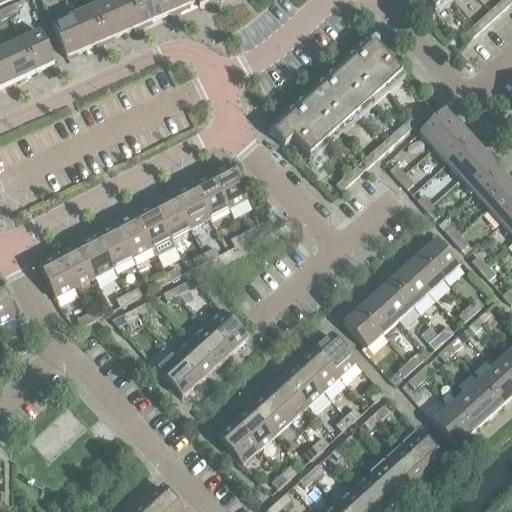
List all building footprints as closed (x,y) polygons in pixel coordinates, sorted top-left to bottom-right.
[(129,0),(117,0),(109,4),(123,37),(141,29),(129,0)] [(150,0),(129,0),(141,29),(159,21),(150,0)] [(150,0),(159,21),(179,13),(173,0),(150,0)] [(173,0),(179,13),(197,5),(198,5),(195,0),(173,0)] [(217,0),(195,0),(198,5),(197,5),(199,9),(218,1),(217,0)] [(413,0),(420,0),(434,14),(449,0),(405,0),(409,4),(413,0)] [(505,1),(500,5),(505,11),(511,7),(505,1)] [(109,4),(90,12),(104,44),(123,37),(109,4)] [(500,5),(495,10),(500,16),(505,11),(500,5)] [(16,6),(5,11),(10,20),(20,15),(16,6)] [(495,10),(490,14),(495,20),(500,16),(495,10)] [(0,24),(10,20),(5,11),(0,13),(0,24)] [(90,12),(72,19),(86,52),(104,44),(90,12)] [(490,14),(485,19),(490,25),(495,20),(490,14)] [(86,52),(72,19),(53,27),(67,60),(86,52)] [(485,19),(480,23),(485,29),(490,25),(485,19)] [(480,23),(475,28),(480,34),(485,29),(480,23)] [(475,28),(470,32),(475,38),(480,34),(475,28)] [(470,32),(465,37),(470,43),(475,38),(470,32)] [(39,34),(21,43),(36,74),(54,65),(39,34)] [(470,43),(465,37),(460,41),(465,48),(470,43)] [(21,43),(2,51),(17,83),(36,74),(21,43)] [(293,143),(309,161),(401,79),(374,48),(273,138),(284,151),(293,143)] [(2,51),(0,52),(0,91),(17,83),(2,51)] [(426,108),(421,112),(427,118),(432,114),(426,108)] [(421,112),(416,117),(421,123),(427,118),(421,112)] [(419,138),(433,154),(459,130),(445,115),(419,138)] [(416,117),(411,122),(416,127),(421,123),(416,117)] [(411,122),(406,126),(411,132),(416,127),(411,122)] [(406,126),(401,131),(406,136),(411,132),(406,126)] [(433,154),(447,169),(473,146),(459,130),(433,154)] [(401,131),(396,135),(401,141),(406,136),(401,131)] [(396,135),(391,140),(396,146),(401,141),(396,135)] [(391,140),(386,144),(391,150),(396,146),(391,140)] [(386,144),(381,149),(386,155),(391,150),(386,144)] [(447,169),(461,184),(487,161),(473,146),(447,169)] [(381,149),(376,153),(381,159),(386,155),(381,149)] [(376,153),(371,158),(376,164),(381,159),(376,153)] [(371,158),(366,163),(371,168),(376,164),(371,158)] [(461,184),(474,200),(501,176),(487,161),(461,184)] [(366,163),(361,167),(366,173),(371,168),(366,163)] [(361,167),(356,172),(361,177),(366,173),(361,167)] [(231,168),(210,178),(228,213),(249,202),(231,168)] [(389,175),(399,185),(405,180),(396,169),(389,175)] [(356,172),(351,176),(356,182),(361,177),(356,172)] [(351,176),(346,181),(351,187),(356,182),(351,176)] [(474,200),(488,215),(511,193),(511,188),(501,176),(474,200)] [(210,178),(191,188),(209,223),(228,213),(210,178)] [(405,180),(399,185),(406,194),(412,188),(405,180)] [(346,181),(341,185),(346,191),(351,187),(346,181)] [(346,191),(341,185),(336,190),(341,196),(346,191)] [(191,188),(172,198),(190,233),(209,223),(191,188)] [(511,193),(488,215),(502,230),(511,221),(511,193)] [(172,198),(152,208),(171,243),(190,233),(172,198)] [(417,206),(426,216),(432,210),(423,200),(417,206)] [(152,208),(134,218),(152,253),(171,243),(152,208)] [(432,210),(426,216),(433,224),(440,218),(432,210)] [(134,218),(114,228),(132,263),(152,253),(134,218)] [(511,221),(502,230),(511,241),(511,221)] [(114,228),(95,239),(113,273),(132,263),(114,228)] [(444,236),(453,246),(460,240),(451,230),(444,236)] [(253,231),(241,237),(245,245),(257,239),(253,231)] [(245,245),(241,237),(231,243),(235,251),(245,245)] [(95,239),(76,248),(94,283),(113,273),(95,239)] [(460,240),(453,246),(461,255),(468,249),(460,240)] [(435,245),(420,259),(443,285),(459,271),(435,245)] [(76,248),(57,259),(75,293),(94,283),(76,248)] [(214,251),(202,258),(206,266),(219,259),(214,251)] [(206,266),(202,258),(193,263),(197,271),(206,266)] [(75,293),(57,259),(38,269),(56,303),(75,293)] [(420,259),(404,273),(427,299),(443,285),(420,259)] [(471,266),(481,277),(488,270),(479,259),(471,266)] [(488,270),(481,277),(489,285),(496,279),(488,270)] [(176,271),(164,277),(169,285),(181,279),(176,271)] [(404,273),(389,287),(412,313),(427,299),(404,273)] [(169,285),(164,277),(154,283),(159,291),(169,285)] [(184,286),(172,292),(177,300),(188,294),(184,286)] [(0,287),(0,338),(19,330),(0,287)] [(389,287),(373,301),(397,327),(412,313),(389,287)] [(138,291),(125,298),(130,306),(143,299),(138,291)] [(177,300),(172,292),(162,298),(167,306),(177,300)] [(194,302),(188,294),(180,299),(186,307),(194,302)] [(503,301),(511,310),(511,309),(511,297),(509,295),(503,301)] [(130,306),(125,298),(116,303),(120,311),(130,306)] [(373,301),(359,314),(382,340),(397,327),(373,301)] [(477,302),(467,312),(473,319),(484,309),(477,302)] [(145,307),(133,313),(137,321),(149,315),(145,307)] [(99,311),(87,317),(92,325),(104,319),(99,311)] [(473,319),(467,312),(458,320),(464,327),(473,319)] [(137,321),(133,313),(122,319),(126,327),(137,321)] [(382,340),(359,314),(343,328),(366,354),(382,340)] [(488,314),(478,323),(484,329),(494,321),(488,314)] [(221,315),(204,330),(229,359),(246,343),(221,315)] [(92,325),(87,317),(77,323),(81,331),(92,325)] [(484,329),(478,323),(468,331),(474,338),(484,329)] [(204,330),(188,344),(214,373),(229,359),(204,330)] [(447,330),(437,339),(443,347),(454,337),(447,330)] [(330,339),(313,355),(338,383),(355,367),(330,339)] [(443,347),(437,339),(428,347),(434,354),(443,347)] [(457,341),(447,350),(453,357),(464,348),(457,341)] [(188,344),(172,359),(198,387),(214,373),(188,344)] [(14,350),(17,358),(28,353),(25,345),(14,350)] [(453,357),(447,350),(438,358),(444,365),(453,357)] [(313,355),(296,370),(322,398),(338,383),(313,355)] [(417,357),(406,367),(413,374),(423,364),(417,357)] [(511,361),(509,358),(493,372),(511,393),(511,361)] [(198,387),(172,359),(156,373),(182,402),(198,387)] [(413,374),(406,367),(398,374),(404,381),(413,374)] [(427,368),(416,378),(422,385),(433,375),(427,368)] [(296,370),(281,384),(306,412),(322,398),(296,370)] [(511,393),(493,372),(478,385),(501,411),(511,401),(511,393)] [(422,385),(416,378),(408,385),(414,392),(422,385)] [(281,384),(265,398),(290,426),(306,412),(281,384)] [(478,385),(463,399),(486,425),(501,411),(478,385)] [(368,400),(374,407),(384,398),(378,391),(368,400)] [(265,398),(249,413),(274,441),(290,426),(265,398)] [(463,399),(448,413),(471,438),(486,425),(463,399)] [(382,410),(372,420),(378,427),(388,417),(382,410)] [(354,412),(344,422),(350,429),(360,419),(354,412)] [(249,413),(233,427),(258,455),(274,441),(249,413)] [(471,438),(448,413),(432,427),(455,453),(471,438)] [(378,427),(372,420),(363,427),(370,434),(378,427)] [(350,429),(344,422),(336,429),(342,436),(350,429)] [(258,455),(233,427),(216,442),(242,470),(258,455)] [(417,436),(400,451),(425,479),(442,464),(417,436)] [(350,440),(340,449),(346,456),(356,447),(350,440)] [(322,441),(312,450),(318,457),(329,448),(322,441)] [(346,456),(340,449),(331,456),(337,463),(346,456)] [(318,457),(312,450),(303,458),(310,465),(318,457)] [(400,451),(383,466),(409,494),(425,479),(400,451)] [(383,466),(368,480),(394,508),(409,494),(383,466)] [(318,468),(307,478),(313,484),(324,475),(318,468)] [(290,472),(281,480),(287,486),(296,478),(290,472)] [(313,484),(307,478),(299,485),(305,492),(313,484)] [(287,486),(281,480),(271,489),(277,495),(287,486)] [(368,480),(352,494),(367,511),(389,511),(394,508),(368,480)] [(178,511),(161,492),(144,507),(148,511),(178,511)] [(367,511),(352,494),(335,509),(338,511),(367,511)] [(285,499),(276,508),(279,511),(283,511),(291,505),(285,499)]
